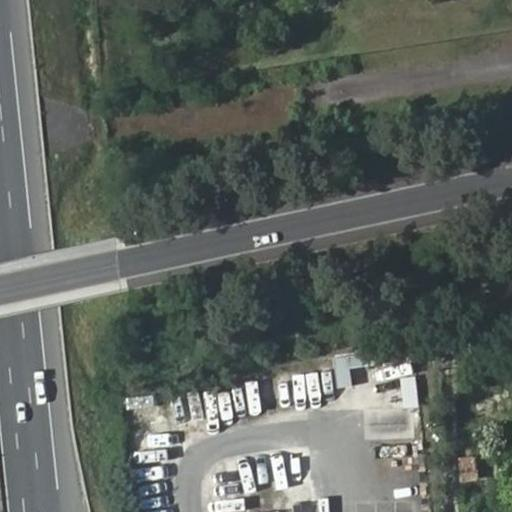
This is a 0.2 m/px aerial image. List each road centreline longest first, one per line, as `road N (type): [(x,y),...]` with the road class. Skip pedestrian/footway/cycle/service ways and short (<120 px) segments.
road 1 (secondary): [(0,290),(511,180)]
road 2 (motorway): [(47,511),(0,77)]
